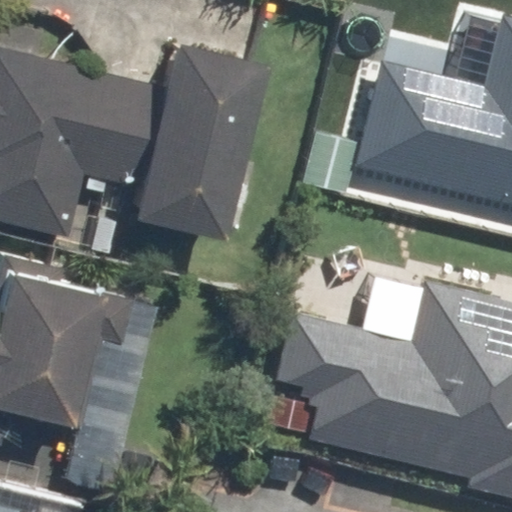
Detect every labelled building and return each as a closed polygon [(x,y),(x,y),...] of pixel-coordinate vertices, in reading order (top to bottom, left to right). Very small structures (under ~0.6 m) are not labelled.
[(369,29),(336,166),(511,208),(511,20),(451,6),(441,46),(369,29)] [(194,237),(237,59),(142,37),(132,80),(0,49),(0,220),(49,232),(63,174),(110,185),(103,215),(194,237)] [(0,428),(105,453),(142,301),(47,279),(51,263),(0,251),(0,428)] [(448,484),(511,499),(511,303),(357,266),(343,322),(267,304),(238,422),(451,474),(448,484)] [(0,511),(69,511),(72,500),(0,482),(0,511)]
